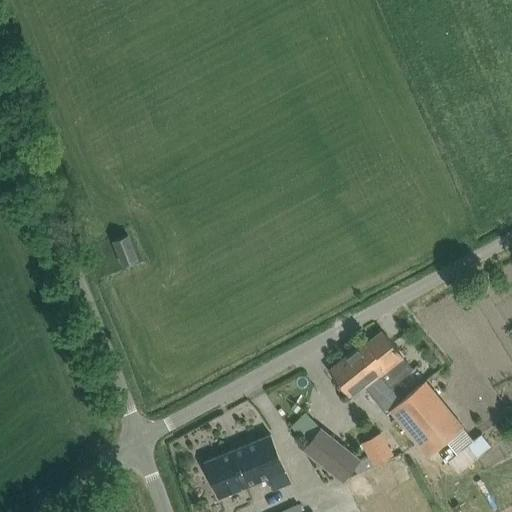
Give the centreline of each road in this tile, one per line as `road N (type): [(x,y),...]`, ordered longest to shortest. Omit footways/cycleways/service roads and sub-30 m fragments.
road 1 (unclassified): [(136,440),(511,235)]
road 2 (unclassified): [(136,440),(0,94)]
